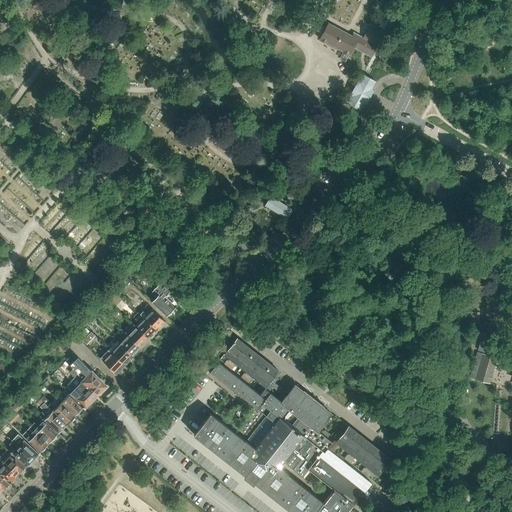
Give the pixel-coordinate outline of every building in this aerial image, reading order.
[(384,15),(378,26),(384,29),(389,19),(389,18),(384,15)] [(382,32),(369,25),(363,38),(353,33),(351,37),(327,24),(325,29),(322,34),(320,38),(321,38),(320,40),(325,43),(326,41),(343,50),(342,52),(343,52),(347,55),(348,53),(349,53),(353,46),(363,51),(365,53),(372,56),(377,46),(375,45),(382,32)] [(351,96),(348,103),(360,109),(364,103),(365,104),(369,95),(373,89),(372,88),(376,82),(363,75),(360,81),(358,80),(354,87),(350,95),(351,96)] [(277,212),(287,219),(293,210),(271,197),(266,205),(273,210),(271,213),(275,215),(277,212)] [(157,297),(152,302),(167,317),(175,308),(164,298),(170,292),(161,283),(152,292),(157,297)] [(119,294),(114,290),(107,297),(111,302),(119,294)] [(119,294),(111,302),(116,306),(123,298),(119,294)] [(143,310),(139,313),(142,316),(144,317),(158,331),(161,327),(162,327),(165,325),(165,323),(166,322),(152,309),(147,314),(143,310)] [(479,312),(469,311),(468,319),(479,320),(479,312)] [(136,326),(149,339),(150,338),(152,338),(154,336),(154,334),(158,331),(144,317),(142,316),(139,320),(140,321),(136,326)] [(136,326),(128,334),(141,348),(141,347),(143,347),(146,344),(146,343),(149,339),(136,326)] [(119,343),(133,356),(135,356),(138,353),(138,351),(141,348),(128,334),(119,343)] [(226,363),(229,365),(245,345),(236,338),(224,354),(229,358),(226,363)] [(479,346),(478,350),(487,353),(488,349),(490,343),(480,341),(479,346)] [(119,343),(111,351),(124,365),(125,364),(127,364),(129,361),(129,360),(133,356),(119,343)] [(253,351),(245,345),(229,365),(231,368),(235,363),(241,367),(253,351)] [(124,365),(111,351),(102,360),(116,373),(117,373),(118,373),(121,370),(121,368),(124,365)] [(243,377),(245,379),(262,358),(253,351),(241,367),(246,372),(243,377)] [(87,376),(83,380),(82,381),(97,395),(106,386),(73,353),(66,360),(71,364),(73,362),(87,376)] [(470,377),(490,383),(497,357),(482,353),(481,359),(476,357),(470,377)] [(252,376),(258,381),(270,365),(262,358),(245,379),(248,381),(252,376)] [(244,440),(245,440),(244,439),(244,440),(210,414),(194,435),(246,475),(244,477),(253,484),(255,483),(292,511),(348,511),(360,497),(371,484),(372,483),(342,460),(332,452),(327,448),(332,441),(329,439),(318,430),(331,414),(323,407),(323,406),(303,391),(303,392),(295,385),(288,393),(281,402),(265,389),(260,395),(256,392),(218,362),(209,373),(210,374),(211,373),(212,373),(257,408),(275,422),(274,423),(275,423),(255,448),(244,440)] [(260,390),(262,392),(265,389),(271,381),(274,383),(276,380),(274,378),(279,372),(270,365),(258,381),(263,385),(260,390)] [(71,381),(77,387),(91,401),(97,395),(82,381),(83,380),(77,374),(72,369),(69,372),(75,377),(71,381)] [(74,390),(70,394),(83,407),(84,408),(91,401),(77,387),(71,381),(68,384),(74,390)] [(60,403),(74,416),(78,413),(80,413),(82,410),(82,408),(83,407),(70,394),(69,395),(69,394),(60,403)] [(74,416),(59,401),(55,406),(46,397),(42,401),(66,425),(69,421),(72,421),(74,419),(74,417),(74,416)] [(42,401),(41,400),(37,403),(48,413),(43,418),(58,433),(61,433),(63,430),(63,428),(66,425),(42,401)] [(24,420),(30,426),(48,444),(52,440),(53,440),(56,437),(56,436),(57,435),(45,423),(44,422),(41,422),(38,425),(38,427),(27,416),(24,420)] [(48,444),(30,426),(22,435),(40,452),(41,451),(42,451),(45,449),(45,447),(48,444)] [(339,444),(344,448),(356,433),(348,426),(343,432),(341,431),(337,435),(333,433),(329,439),(332,441),(327,448),(332,452),(339,444)] [(24,439),(17,432),(10,439),(32,460),(34,458),(36,458),(39,456),(38,454),(39,453),(24,439)] [(346,458),(349,460),(365,439),(356,433),(344,448),(350,453),(346,458)] [(355,457),(361,462),(373,446),(365,439),(349,460),(352,462),(355,457)] [(30,462),(32,460),(12,441),(9,444),(14,448),(10,452),(26,467),(26,466),(28,466),(31,464),(30,462)] [(382,453),(373,446),(361,462),(367,466),(363,471),(366,473),(382,453)] [(26,469),(25,467),(26,467),(10,452),(7,449),(0,456),(0,458),(3,461),(18,475),(18,474),(20,473),(21,472),(23,472),(26,469)] [(382,453),(366,473),(368,475),(372,471),(378,475),(390,459),(382,453)] [(0,467),(0,473),(10,483),(12,483),(15,481),(14,478),(18,475),(3,461),(0,463),(2,466),(0,467)] [(10,483),(0,474),(0,490),(1,491),(3,488),(4,489),(5,489),(7,489),(9,486),(9,484),(10,483)]
